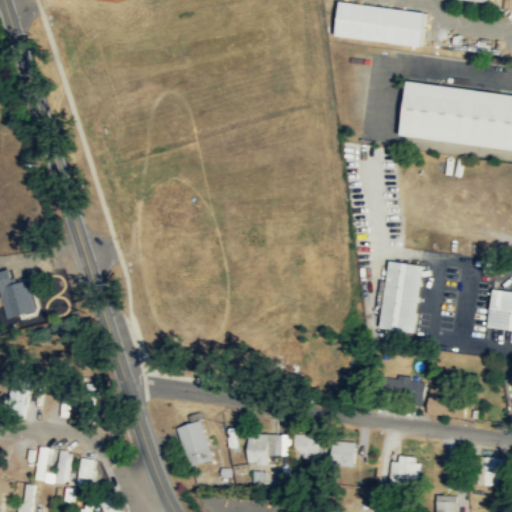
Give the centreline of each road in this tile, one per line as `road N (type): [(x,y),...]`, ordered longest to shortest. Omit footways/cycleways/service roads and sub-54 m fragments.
road 1 (residential): [(3,0),(174,511)]
road 2 (residential): [(128,386),(511,441)]
